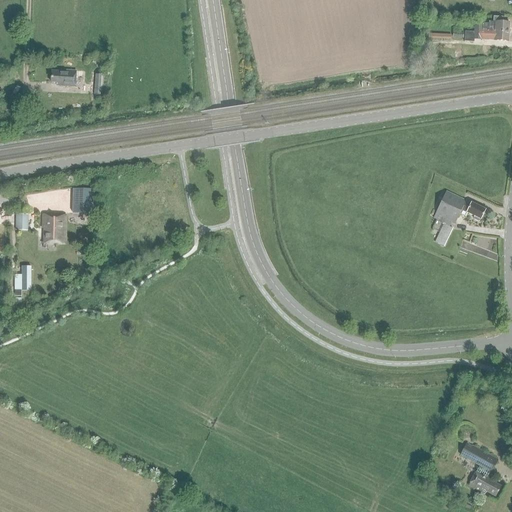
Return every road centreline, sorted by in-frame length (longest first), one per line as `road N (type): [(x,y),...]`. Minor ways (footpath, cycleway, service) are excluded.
road 1 (tertiary): [(511,343),(404,351),(356,345),(302,316),(266,278),(242,205),(211,0)]
road 2 (tertiary): [(511,97),(0,174)]
